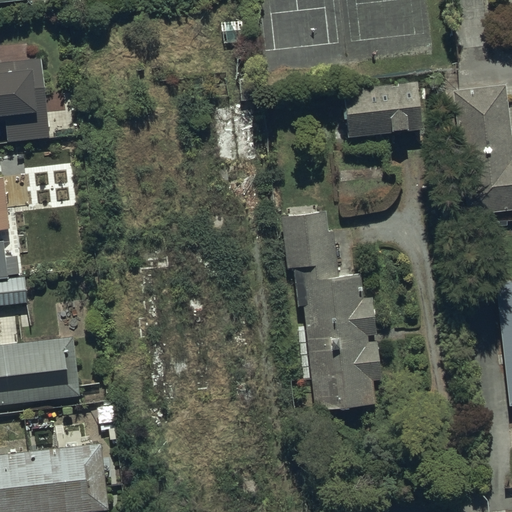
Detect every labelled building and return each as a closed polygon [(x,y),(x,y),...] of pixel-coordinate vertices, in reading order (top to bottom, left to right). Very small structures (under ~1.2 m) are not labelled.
[(0,0),(0,10),(30,8),(28,0),(0,0)] [(220,22),(222,47),(242,45),(240,21),(220,22)] [(235,58),(238,104),(255,103),(251,57),(235,58)] [(0,126),(5,126),(7,146),(50,141),(40,63),(0,67),(0,126)] [(342,94),(347,143),(422,136),(417,86),(342,94)] [(511,142),(506,88),(449,95),(464,224),(511,218),(511,142)] [(188,131),(192,172),(254,165),(248,109),(210,113),(212,129),(188,131)] [(323,218),(280,224),(287,275),(292,274),(313,420),(374,411),(371,388),(382,386),(370,303),(361,304),(357,279),(337,282),(331,236),(325,237),(323,218)] [(511,286),(501,287),(496,237),(463,240),(467,291),(497,289),(508,411),(511,410),(511,286)] [(151,404),(230,396),(227,342),(232,341),(231,309),(224,310),(222,276),(206,277),(204,249),(163,251),(164,262),(138,264),(142,325),(134,325),(136,350),(146,349),(151,404)] [(24,283),(0,286),(0,310),(27,307),(24,283)] [(71,341),(0,350),(0,412),(79,402),(71,341)] [(106,511),(100,449),(0,460),(0,511),(106,511)]
